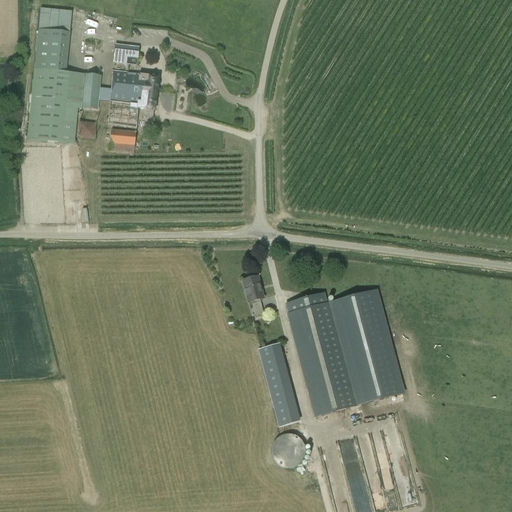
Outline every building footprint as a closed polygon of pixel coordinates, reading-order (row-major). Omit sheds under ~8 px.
[(77,106),(62,105),(70,34),(38,31),(26,140),(73,145),(77,106)] [(137,49),(115,46),(114,58),(136,60),(137,49)] [(113,72),(110,102),(109,102),(107,125),(135,129),(137,111),(143,111),(143,118),(152,119),(153,111),(155,111),(155,106),(158,77),(138,75),(127,74),(127,73),(113,72)] [(97,112),(100,77),(83,76),(80,110),(97,112)] [(80,139),(96,140),(97,123),(81,123),(80,139)] [(109,145),(109,151),(132,153),(133,146),(133,147),(135,133),(110,131),(109,145)] [(251,317),(262,314),(259,301),(263,300),(257,278),(241,282),(247,304),(251,317)] [(314,418),(354,408),(400,395),(373,293),(327,305),(324,295),(285,305),(314,418)] [(258,351),(270,398),(279,429),(299,423),(291,392),(279,345),(258,351)] [(272,456),(272,457),(273,459),(273,460),(274,461),(275,462),(276,463),(276,464),(277,465),(278,466),(280,467),(281,467),(282,468),(283,468),(285,469),(286,469),(287,469),(289,469),(290,469),(291,469),(293,468),(294,468),(295,467),(296,467),(297,466),(299,465),(300,465),(301,464),(301,463),(302,461),(303,460),(303,459),(304,458),(304,457),(305,455),(305,454),(305,453),(305,451),(305,450),(305,449),(304,447),(304,446),(303,445),(302,444),(302,443),(301,442),(300,441),(299,440),(298,439),(297,438),(296,437),(294,437),(293,436),(292,436),(291,436),(289,436),(288,436),(287,436),(285,436),(284,436),(283,437),(281,437),(280,438),(279,438),(278,439),(277,440),(276,441),(275,442),(274,443),(274,444),(273,445),(272,447),(272,448),(272,449),(272,451),(272,452),(272,453),(272,455),(272,456)] [(342,450),(348,473),(362,469),(355,447),(342,450)] [(316,482),(313,476),(310,478),(303,467),(297,470),(308,487),(316,482)]
